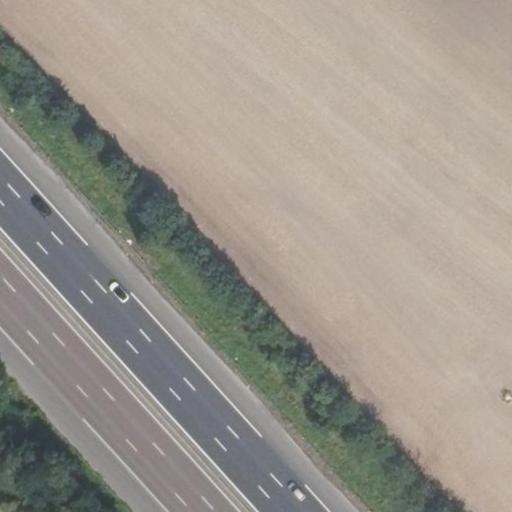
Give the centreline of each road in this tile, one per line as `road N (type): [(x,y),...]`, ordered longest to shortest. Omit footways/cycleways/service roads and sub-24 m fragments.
road 1 (motorway): [(307,511),(0,172)]
road 2 (motorway): [(0,279),(210,511)]
